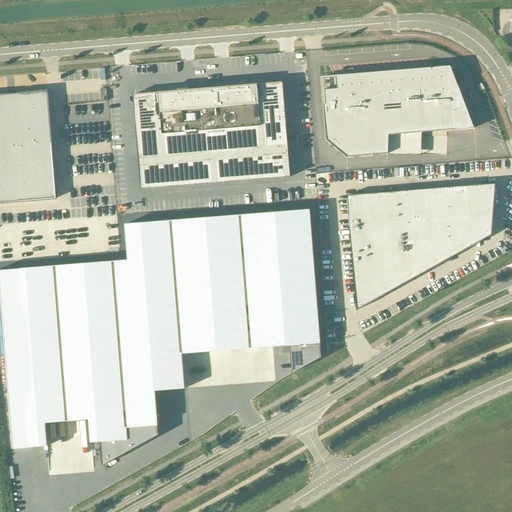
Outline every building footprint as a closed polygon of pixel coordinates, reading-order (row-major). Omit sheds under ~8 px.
[(352,64),(352,70),(413,66),(413,60),(352,64)] [(450,64),(433,65),(434,69),(324,78),(326,104),(323,104),(326,140),(347,157),(388,154),(389,135),(456,130),(453,93),(451,93),(449,75),(451,75),(450,64)] [(283,83),(133,95),(141,189),(290,176),(283,83)] [(0,201),(55,198),(49,89),(0,91),(0,201)] [(107,103),(68,106),(75,196),(114,193),(107,103)] [(467,186),(347,196),(356,310),(407,282),(414,278),(420,275),(424,272),(424,263),(423,250),(452,248),(454,248),(460,248),(460,247),(462,247),(462,237),(465,237),(471,237),(471,236),(481,236),(491,235),(490,213),(490,206),(489,206),(488,188),(495,187),(495,184),(477,185),(467,186)] [(128,260),(0,270),(0,309),(11,449),(48,446),(46,423),(90,419),(91,442),(100,442),(102,465),(159,434),(155,391),(185,388),(182,354),(290,345),(292,373),(322,357),(310,209),(126,224),(128,260)]
